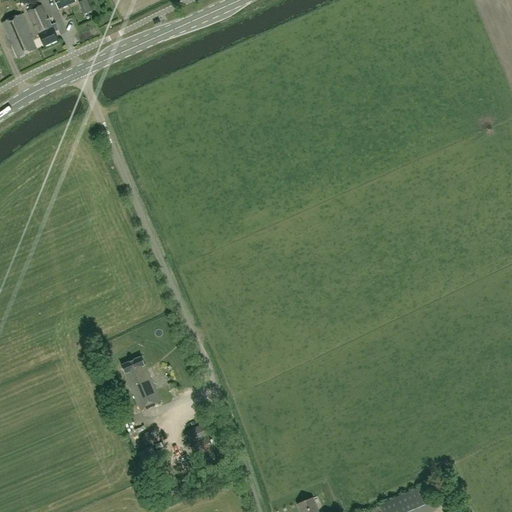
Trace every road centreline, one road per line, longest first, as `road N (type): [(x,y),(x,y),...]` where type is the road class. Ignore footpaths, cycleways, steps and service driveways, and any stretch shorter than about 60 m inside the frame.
road 1 (unclassified): [(261,511),(81,72)]
road 2 (secondary): [(81,72),(244,0)]
